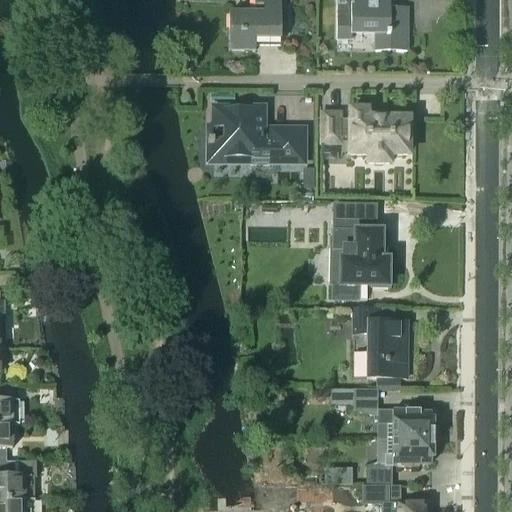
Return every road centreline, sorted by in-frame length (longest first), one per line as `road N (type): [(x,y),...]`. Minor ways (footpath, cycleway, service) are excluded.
road 1 (secondary): [(485,511),(487,85)]
road 2 (residential): [(487,85),(181,81)]
